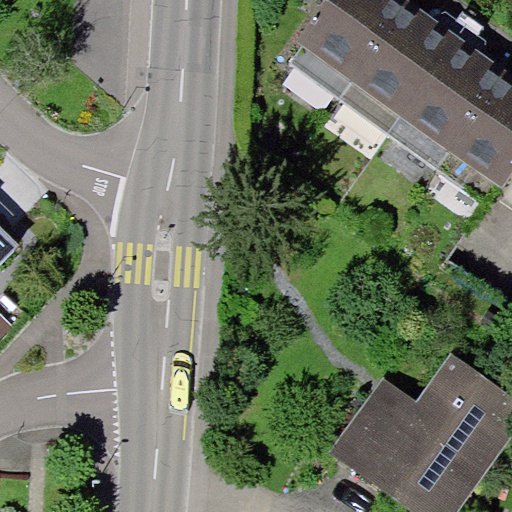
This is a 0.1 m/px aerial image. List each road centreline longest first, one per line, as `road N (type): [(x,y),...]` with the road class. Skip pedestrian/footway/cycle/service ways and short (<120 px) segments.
road 1 (residential): [(172,195),(74,166),(0,97)]
road 2 (secondary): [(172,195),(188,0)]
road 3 (secondary): [(159,390),(172,195)]
road 4 (residential): [(0,413),(50,390),(159,390)]
road 5 (secondary): [(150,511),(159,390)]
